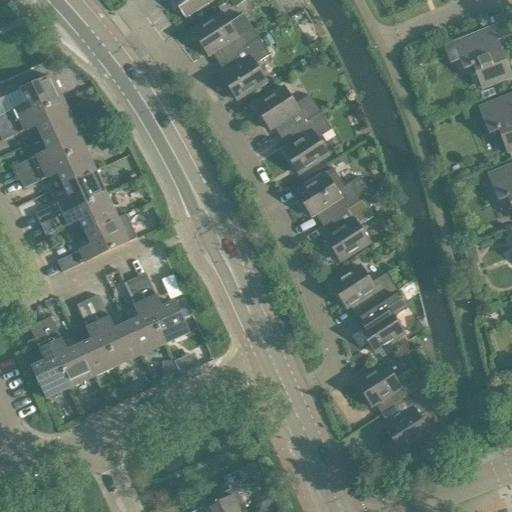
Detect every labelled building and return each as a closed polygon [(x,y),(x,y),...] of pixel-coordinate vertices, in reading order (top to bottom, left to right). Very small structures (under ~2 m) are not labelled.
[(178,0),(180,2),(177,4),(184,15),(208,0),(178,0)] [(220,10),(192,28),(207,53),(211,51),(217,61),(257,35),(246,18),(241,10),(227,20),(220,10)] [(468,34),(442,44),(448,60),(460,56),(464,66),(473,62),(482,85),(510,74),(495,36),(510,31),(505,19),(468,34)] [(268,31),(261,36),(267,44),(273,40),(268,31)] [(257,35),(217,61),(223,71),(220,73),(236,98),(265,79),(253,62),(268,52),(257,35)] [(26,101),(0,112),(0,126),(62,98),(51,73),(20,87),(26,101)] [(283,84),(254,102),(269,127),(273,125),(279,135),(320,109),(309,92),(294,102),(283,84)] [(511,92),(494,99),(479,105),(484,116),(489,130),(499,127),(507,149),(511,147),(511,92)] [(62,98),(0,126),(0,135),(1,138),(36,122),(42,136),(73,121),(62,98)] [(320,109),(279,135),(285,145),(283,147),(298,171),(327,153),(316,136),(330,127),(320,109)] [(47,148),(13,164),(18,175),(84,145),(73,121),(42,136),(47,148)] [(84,145),(18,175),(23,185),(57,170),(64,183),(95,169),(84,145)] [(511,162),(497,168),(488,172),(492,182),(498,197),(508,193),(511,203),(511,162)] [(324,171),(296,189),(312,215),(314,213),(321,222),(361,196),(369,191),(358,174),(350,179),(343,183),(331,167),(324,171)] [(69,195),(34,211),(40,222),(105,192),(95,169),(64,183),(69,195)] [(105,192),(40,222),(44,233),(79,217),(85,230),(116,216),(105,192)] [(361,196),(321,222),(327,232),(324,234),(340,259),(368,241),(357,223),(372,214),(361,196)] [(91,242),(56,258),(61,269),(136,235),(125,212),(116,216),(85,230),(91,242)] [(474,244),(463,246),(467,262),(478,259),(474,244)] [(360,264),(331,282),(346,306),(349,304),(356,314),(396,288),(385,271),(370,280),(360,264)] [(145,271),(134,276),(164,342),(188,331),(181,316),(174,300),(161,306),(145,271)] [(134,276),(123,281),(139,316),(126,321),(140,353),(164,342),(134,276)] [(396,288),(356,314),(362,324),(359,326),(374,350),(403,332),(392,315),(407,306),(396,288)] [(98,293),(87,298),(117,363),(140,353),(126,321),(113,327),(98,293)] [(183,295),(174,300),(181,316),(190,312),(183,295)] [(87,298),(76,303),(92,337),(79,343),(93,374),(117,363),(87,298)] [(50,315),(39,320),(70,385),(93,374),(79,343),(66,349),(50,315)] [(39,320),(28,325),(44,359),(31,365),(38,379),(39,383),(46,396),(70,385),(39,320)] [(383,361),(355,379),(371,404),(374,402),(380,412),(421,386),(410,369),(395,378),(383,361)] [(421,386),(380,412),(387,422),(384,424),(399,449),(412,441),(414,445),(443,427),(429,405),(432,403),(421,386)] [(255,461),(238,469),(242,479),(250,476),(254,485),(264,481),(255,461)] [(247,511),(236,488),(233,487),(223,491),(222,495),(223,498),(203,507),(205,511),(247,511)] [(260,495),(256,503),(259,507),(273,500),(268,491),(260,495)]
